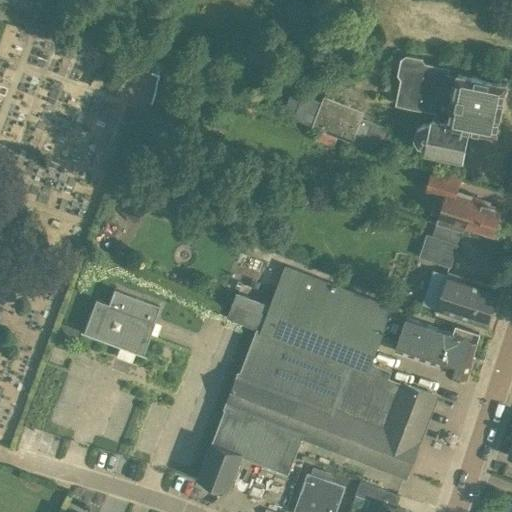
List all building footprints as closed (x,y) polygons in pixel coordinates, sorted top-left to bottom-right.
[(424,151),(463,159),(469,127),(493,131),(493,132),(494,132),(494,133),(496,133),(497,130),(497,129),(496,129),(499,114),(500,114),(500,113),(503,101),(502,101),(503,100),(502,100),(505,85),(506,85),(506,84),(507,81),(504,81),(503,81),(458,72),(457,75),(447,73),(448,67),(425,63),(422,57),(406,54),(400,57),(397,73),(400,78),(395,103),(435,110),(434,117),(431,116),(430,122),(423,121),(415,126),(414,135),(418,143),(425,145),(424,151)] [(368,108),(326,93),(324,98),(294,88),(286,112),(326,126),(324,130),(377,149),(387,123),(365,115),(368,108)] [(487,202),(456,192),(461,177),(431,168),(424,190),(443,196),(438,213),(439,213),(436,222),(437,223),(461,230),(462,231),(464,226),(492,235),(500,209),(487,205),(487,202)] [(128,189),(113,183),(110,191),(106,203),(115,206),(132,223),(145,211),(127,194),(126,194),(128,189)] [(287,205),(305,202),(303,185),(286,187),(287,205)] [(0,216),(0,232),(8,235),(13,221),(0,216)] [(426,233),(418,256),(450,266),(458,243),(457,243),(426,233)] [(236,294),(228,315),(258,327),(343,365),(312,440),(405,476),(419,440),(414,438),(431,393),(401,381),(400,383),(388,378),(391,370),(370,362),(392,306),(286,266),(270,306),(236,294)] [(429,280),(420,305),(486,327),(495,301),(499,288),(449,271),(448,273),(444,285),(429,280)] [(79,330),(79,331),(82,332),(119,346),(134,352),(144,356),(145,354),(142,353),(144,348),(151,330),(154,321),(153,320),(158,305),(113,288),(107,303),(95,298),(82,331),(79,330)] [(473,356),(471,355),(476,340),(477,340),(479,332),(455,324),(452,332),(405,317),(394,350),(447,367),(446,372),(466,379),(473,356)] [(290,466),(301,436),(312,440),(343,365),(258,327),(241,371),(239,371),(227,400),(229,401),(200,470),(230,482),(244,446),(290,466)] [(335,511),(345,485),(307,471),(293,511),(335,511)] [(366,508),(373,511),(372,511),(408,511),(409,511),(396,506),(400,495),(360,481),(355,493),(369,498),(366,508)]
